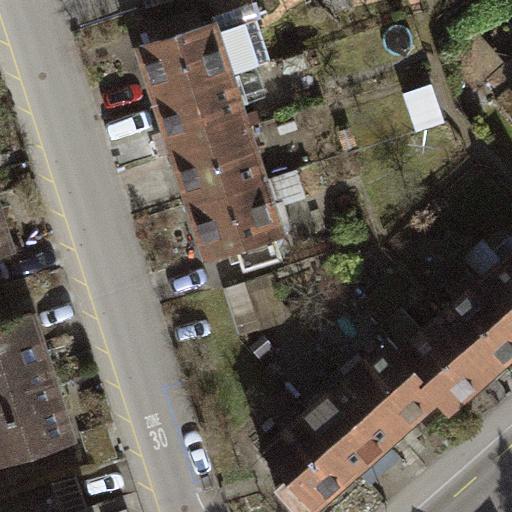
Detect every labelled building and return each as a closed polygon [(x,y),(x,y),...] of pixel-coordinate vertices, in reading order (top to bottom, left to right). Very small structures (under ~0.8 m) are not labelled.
[(222,25),(138,51),(155,104),(239,77),(274,66),(262,27),(226,38),(222,25)] [(483,93),(508,69),(485,46),(460,70),(483,93)] [(239,77),(155,104),(172,157),(256,130),(239,77)] [(438,92),(410,101),(421,137),(450,128),(438,92)] [(511,97),(495,113),(511,131),(511,97)] [(256,130),(172,157),(189,209),(273,183),(256,130)] [(273,183),(189,209),(206,262),(241,251),(248,275),(285,263),(277,239),(289,235),(273,183)] [(0,255),(21,249),(1,187),(0,187),(0,255)] [(511,261),(485,284),(511,314),(511,261)] [(280,281),(231,297),(242,331),(290,315),(280,281)] [(444,321),(499,383),(511,371),(511,314),(485,284),(444,321)] [(0,329),(0,399),(63,380),(43,316),(0,329)] [(444,405),(457,420),(499,383),(444,321),(402,357),(444,405)] [(347,379),(402,442),(444,405),(402,357),(389,343),(347,379)] [(306,416),(361,478),(402,442),(347,379),(306,416)] [(0,470),(83,444),(63,380),(0,399),(0,470)] [(279,492),(296,511),(321,511),(361,478),(306,416),(264,452),(290,482),(279,492)] [(452,420),(428,440),(444,459),(468,438),(452,420)]
